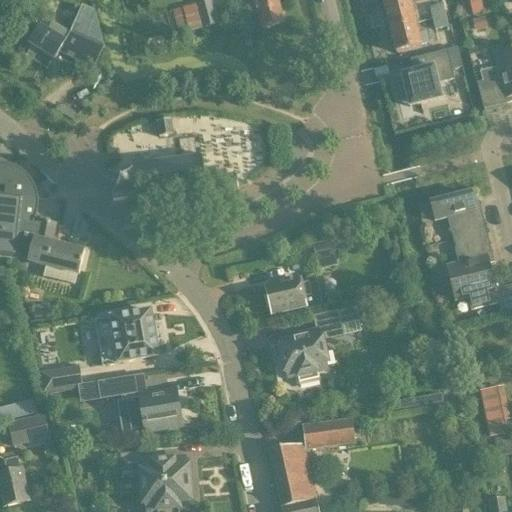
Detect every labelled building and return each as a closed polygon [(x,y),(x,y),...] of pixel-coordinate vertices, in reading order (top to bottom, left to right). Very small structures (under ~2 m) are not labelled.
[(246,0),(251,16),(257,15),(261,30),(283,24),(276,0),(246,0)] [(381,0),(384,9),(409,2),(408,0),(381,0)] [(468,0),(472,16),(473,16),(483,13),(480,0),(468,0)] [(384,9),(390,31),(415,25),(409,2),(384,9)] [(196,7),(202,29),(217,25),(211,3),(196,7)] [(429,9),(432,20),(444,16),(441,6),(436,7),(429,9)] [(178,35),(202,29),(196,7),(172,13),(178,35)] [(447,27),(444,16),(432,20),(435,31),(447,27)] [(472,22),(474,32),(488,29),(485,19),(472,22)] [(94,70),(103,50),(107,40),(97,36),(93,46),(71,36),(52,23),(47,31),(39,26),(27,45),(55,63),(60,54),(94,70)] [(421,48),(421,46),(428,44),(425,33),(418,35),(415,25),(390,31),(395,54),(421,48)] [(454,81),(452,72),(462,69),(458,49),(447,52),(410,61),(414,74),(402,77),(410,109),(442,100),(438,85),(454,81)] [(479,73),(482,83),(477,84),(484,111),(511,103),(511,51),(494,55),(497,68),(479,73)] [(170,122),(157,124),(160,139),(173,137),(170,122)] [(109,179),(113,203),(133,201),(134,207),(136,207),(136,209),(139,209),(138,206),(151,204),(152,207),(155,206),(155,203),(170,201),(171,204),(174,204),(173,201),(176,201),(177,210),(187,209),(186,199),(187,199),(187,202),(191,202),(191,199),(204,197),(204,200),(207,200),(207,196),(238,192),(236,176),(227,177),(226,172),(205,175),(203,159),(201,159),(201,155),(198,156),(198,159),(185,161),(185,158),(182,158),(182,161),(168,163),(168,160),(164,160),(165,164),(150,165),(149,163),(146,163),(146,166),(133,168),(133,165),(130,165),(130,168),(129,168),(130,176),(109,179)] [(0,258),(17,261),(20,237),(36,239),(38,227),(32,226),(35,221),(37,215),(38,209),(38,204),(37,198),(36,192),(34,187),(31,182),(28,177),(24,174),(20,171),(16,169),(11,167),(6,165),(2,165),(0,164),(0,258)] [(448,219),(454,241),(486,233),(479,203),(474,204),(472,194),(431,204),(435,222),(448,219)] [(20,237),(17,261),(27,263),(27,264),(46,268),(76,275),(79,276),(84,252),(52,244),(56,225),(40,221),(38,227),(36,239),(20,237)] [(446,268),(451,285),(492,275),(489,265),(494,264),(486,233),(454,241),(460,265),(446,268)] [(312,245),(316,257),(328,254),(325,242),(312,245)] [(511,314),(511,289),(501,292),(499,284),(494,285),(492,275),(451,285),(455,303),(468,300),(471,312),(499,305),(502,317),(511,314)] [(267,299),(264,299),(267,311),(269,310),(271,316),(305,308),(306,311),(323,307),(316,279),(307,281),(308,285),(300,287),(299,282),(292,284),(291,281),(270,285),(270,288),(265,289),(267,299)] [(49,306),(33,308),(34,321),(51,319),(49,306)] [(108,317),(93,320),(101,369),(116,366),(159,359),(151,310),(108,317)] [(355,311),(315,320),(318,332),(305,335),(306,338),(277,344),(282,365),(280,366),(281,374),(285,375),(286,379),(297,377),(299,387),(319,383),(316,373),(328,370),(321,341),(341,336),(339,327),(358,323),(355,311)] [(41,375),(40,375),(43,396),(44,397),(47,397),(67,394),(83,391),(82,386),(79,368),(44,374),(41,375)] [(114,381),(97,384),(100,398),(100,401),(121,397),(121,402),(117,403),(119,413),(122,435),(131,434),(181,426),(176,395),(144,400),(143,394),(146,393),(144,376),(114,381)] [(480,393),(487,426),(504,423),(497,389),(480,393)] [(45,416),(8,425),(14,450),(50,441),(51,441),(45,416)] [(301,427),(304,446),(305,452),(355,445),(351,421),(301,427)] [(489,438),(506,435),(504,423),(487,426),(489,438)] [(492,441),(497,467),(511,464),(511,440),(511,437),(492,441)] [(154,440),(155,451),(177,449),(176,438),(154,440)] [(318,511),(305,452),(304,446),(269,451),(282,511),(318,511)] [(146,511),(157,510),(157,511),(178,511),(179,508),(190,507),(186,462),(185,462),(184,459),(167,461),(167,463),(146,465),(145,453),(120,455),(122,479),(143,477),(146,511)] [(0,474),(0,491),(4,508),(28,502),(21,470),(19,470),(17,459),(4,462),(6,473),(0,474)] [(426,497),(380,494),(379,505),(425,508),(426,497)] [(490,511),(505,511),(503,498),(488,501),(490,511)]
